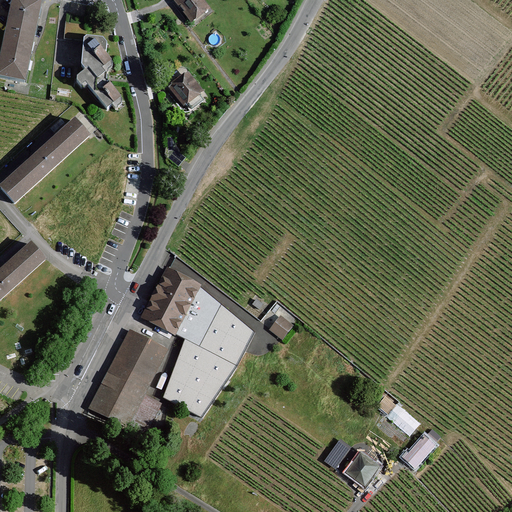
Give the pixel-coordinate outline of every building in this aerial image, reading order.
[(10,0),(0,51),(0,74),(26,81),(42,0),(10,0)] [(204,0),(178,0),(174,3),(192,26),(213,11),(204,0)] [(88,76),(77,81),(84,95),(91,90),(109,115),(124,101),(110,79),(116,71),(110,57),(110,41),(85,41),(84,71),(88,76)] [(189,74),(171,89),(187,110),(206,95),(189,74)] [(75,118),(0,185),(0,188),(15,204),(91,136),(75,118)] [(0,264),(0,304),(48,260),(28,239),(0,264)] [(200,286),(168,270),(144,319),(176,334),(200,286)] [(254,332),(200,286),(176,334),(186,339),(163,397),(202,417),(237,366),(254,332)] [(282,317),(270,332),(281,343),(290,328),(282,317)] [(170,352),(131,331),(90,407),(147,438),(163,409),(144,399),(170,352)] [(379,406),(412,434),(423,421),(389,394),(379,406)] [(407,453),(403,461),(409,465),(418,474),(434,449),(424,438),(412,457),(407,453)] [(343,442),(328,462),(338,471),(352,449),(343,442)] [(364,455),(349,476),(366,493),(380,472),(364,455)]
